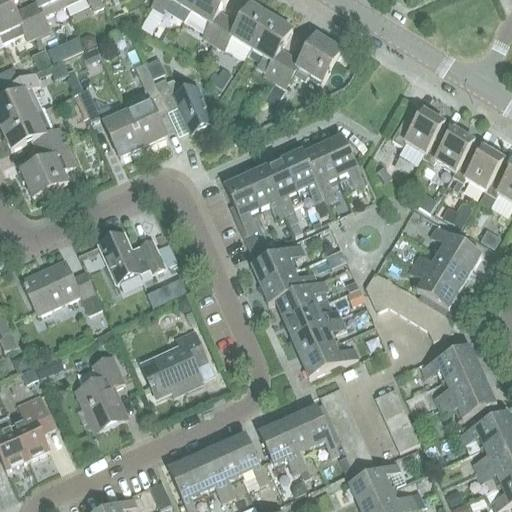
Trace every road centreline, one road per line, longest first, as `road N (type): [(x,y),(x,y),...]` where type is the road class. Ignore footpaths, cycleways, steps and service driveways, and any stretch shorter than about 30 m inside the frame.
road 1 (residential): [(34,511),(255,398),(262,379),(180,193),(163,188),(27,248),(9,236),(0,213)]
road 2 (residential): [(478,94),(327,0)]
